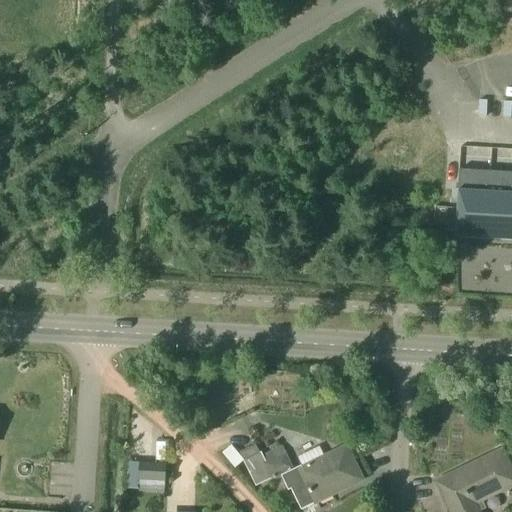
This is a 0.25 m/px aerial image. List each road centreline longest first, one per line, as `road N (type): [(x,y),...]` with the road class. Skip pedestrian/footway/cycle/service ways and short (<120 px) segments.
road 1 (residential): [(357,0),(109,148),(94,327)]
road 2 (tertiary): [(94,327),(410,350)]
road 3 (residential): [(91,370),(213,463),(257,511)]
road 4 (residential): [(400,511),(410,350)]
road 5 (residential): [(84,511),(91,370)]
